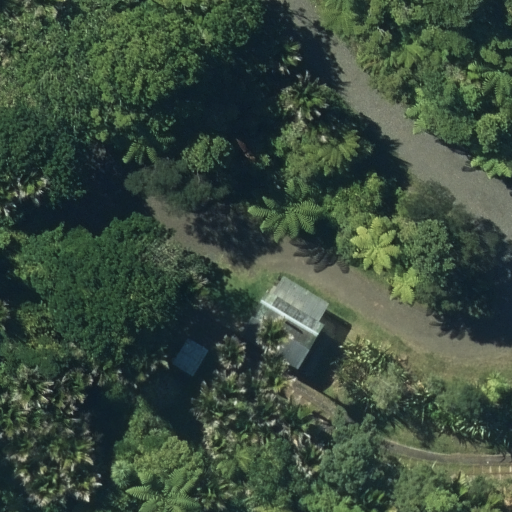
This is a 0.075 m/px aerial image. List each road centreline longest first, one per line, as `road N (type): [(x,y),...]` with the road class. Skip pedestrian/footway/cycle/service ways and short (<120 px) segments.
road 1 (track): [(511,322),(451,336),(348,299),(167,205),(95,154),(20,148)]
road 2 (track): [(248,0),(336,125),(511,226)]
